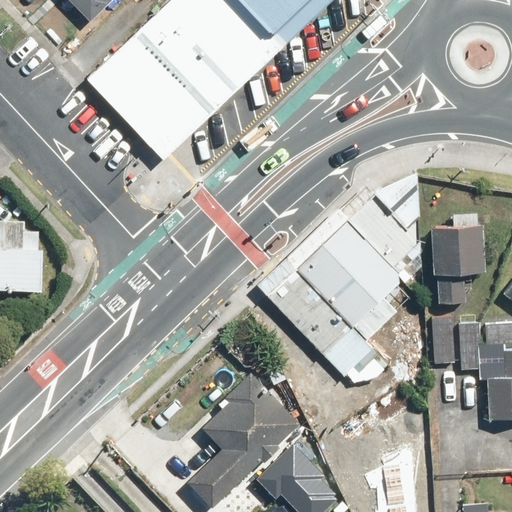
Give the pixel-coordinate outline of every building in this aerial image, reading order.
[(71,0),(93,21),(113,0),(71,0)] [(180,0),(98,76),(168,151),(178,142),(332,0),(180,0)] [(375,194),(269,294),(325,353),(430,252),(375,194)] [(484,220),(430,222),(433,274),(486,272),(484,220)] [(25,222),(0,222),(0,289),(42,290),(42,250),(38,250),(38,229),(25,229),(25,222)] [(450,316),(430,316),(432,363),(452,363),(450,316)] [(477,319),(458,320),(461,369),(479,368),(477,319)] [(503,344),(511,343),(511,322),(484,323),(484,344),(503,344)] [(496,420),(511,418),(511,351),(490,353),(496,420)] [(297,419),(250,376),(204,426),(221,442),(184,482),(213,509),(297,419)] [(294,435),(253,472),(274,496),(285,486),(308,511),(314,511),(341,489),(294,435)]
